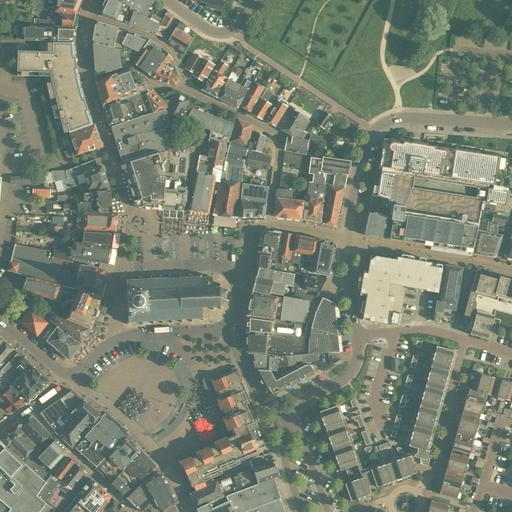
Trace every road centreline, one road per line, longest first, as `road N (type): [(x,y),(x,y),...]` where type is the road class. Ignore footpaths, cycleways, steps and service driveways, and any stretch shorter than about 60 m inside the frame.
road 1 (residential): [(346,238),(268,223),(279,139),(191,91)]
road 2 (residential): [(0,320),(63,374),(119,338),(158,333)]
road 3 (residential): [(511,353),(421,329),(355,336)]
road 4 (residential): [(365,142),(398,117),(511,125)]
road 5 (residential): [(191,91),(176,54),(160,40),(87,16)]
